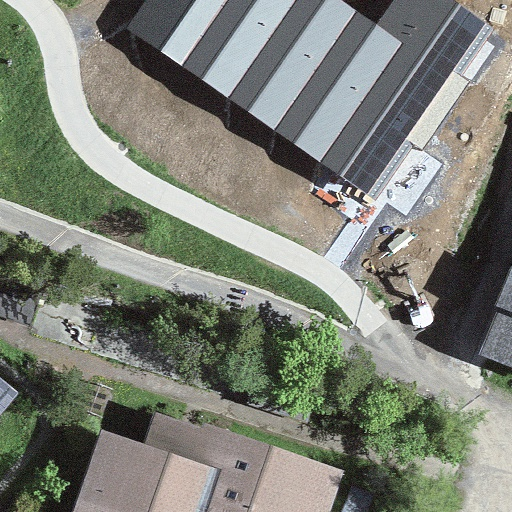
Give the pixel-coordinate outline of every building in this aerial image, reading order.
[(340,0),(149,0),(127,32),(376,204),(494,29),(451,0),(394,0),(378,25),(340,0)] [(0,226),(0,270),(45,287),(60,249),(0,226)] [(511,302),(490,355),(511,364),(511,302)] [(320,386),(271,368),(260,399),(309,417),(320,386)] [(0,405),(9,395),(0,387),(0,405)] [(320,511),(332,477),(166,420),(153,459),(110,444),(86,511),(320,511)]
